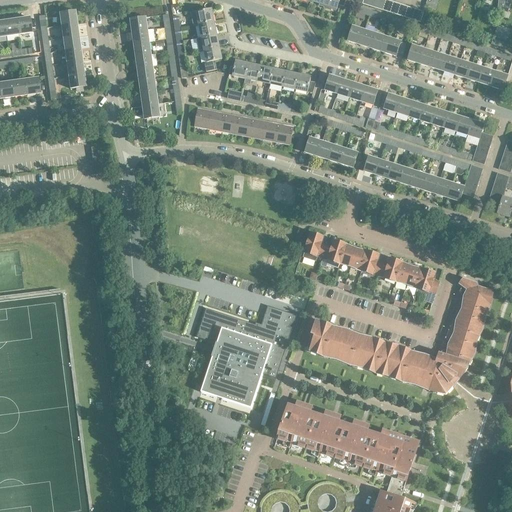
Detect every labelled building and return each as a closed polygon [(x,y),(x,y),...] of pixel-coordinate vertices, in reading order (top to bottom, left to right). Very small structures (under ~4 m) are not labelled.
[(346,0),(326,0),(325,7),(337,11),(339,6),(344,8),(346,0)] [(383,0),(376,0),(374,8),(380,10),(383,0)] [(384,0),(383,0),(380,10),(386,12),(389,1),(384,0)] [(507,13),(511,0),(505,0),(502,10),(502,11),(507,13)] [(389,1),(386,12),(392,14),(395,3),(389,1)] [(401,5),(395,3),(392,14),(397,16),(401,5)] [(397,16),(403,17),(406,7),(401,5),(397,16)] [(359,8),(357,13),(364,15),(365,15),(369,17),(371,11),(359,7),(359,8)] [(406,7),(403,17),(409,19),(412,9),(406,7)] [(199,26),(214,23),(211,8),(191,13),(194,27),(199,26)] [(412,9),(409,19),(415,21),(418,11),(412,9)] [(371,11),(369,17),(380,20),(382,14),(371,11)] [(418,11),(415,21),(420,23),(424,12),(418,11)] [(61,26),(76,24),(75,13),(60,15),(61,26)] [(382,14),(380,20),(393,24),(394,18),(382,14)] [(40,29),(46,28),(45,16),(38,17),(40,29)] [(175,31),(181,30),(179,17),(173,18),(175,31)] [(394,18),(393,24),(405,28),(407,22),(394,18)] [(19,36),(31,34),(29,19),(17,21),(19,36)] [(132,32),(147,30),(146,19),(131,21),(132,32)] [(17,21),(4,23),(6,38),(19,36),(17,21)] [(214,23),(199,26),(202,38),(217,35),(214,23)] [(78,37),(76,24),(61,26),(63,39),(78,37)] [(429,36),(431,30),(419,26),(417,32),(429,36)] [(495,37),(507,41),(510,30),(498,26),(495,37)] [(352,29),(348,42),(360,45),(364,33),(365,31),(353,27),(352,29)] [(46,28),(40,29),(42,42),(48,41),(46,28)] [(147,30),(132,32),(134,45),(149,43),(147,30)] [(443,34),(431,30),(429,36),(441,40),(443,34)] [(364,33),(360,45),(371,49),(375,37),(376,35),(365,31),(364,33)] [(455,38),(443,34),(441,40),(453,44),(455,38)] [(217,35),(202,38),(204,50),(219,47),(217,35)] [(375,37),(371,49),(384,53),(387,41),(388,38),(376,35),(375,37)] [(80,49),(78,37),(63,39),(65,52),(80,49)] [(387,41),(384,53),(396,57),(400,45),(400,42),(395,40),(388,38),(387,41)] [(455,38),(453,44),(465,48),(466,42),(455,38)] [(50,54),(48,41),(42,42),(44,55),(50,54)] [(466,42),(465,48),(477,51),(479,46),(466,42)] [(151,55),(149,43),(134,45),(136,57),(151,55)] [(33,48),(21,50),(22,56),(40,53),(39,47),(33,48)] [(219,47),(204,50),(207,64),(215,62),(222,61),(219,47)] [(408,61),(420,65),(425,51),(425,49),(420,47),(420,49),(413,47),(408,61)] [(81,62),(80,49),(65,52),(67,64),(81,62)] [(502,53),(490,50),(488,55),(500,59),(502,53)] [(437,54),(425,51),(420,65),(432,69),(437,54)] [(511,56),(502,53),(500,59),(511,62),(511,56)] [(52,66),(50,54),(44,55),(45,67),(52,66)] [(448,58),(437,54),(432,69),(444,73),(448,58)] [(151,55),(136,57),(137,69),(153,67),(151,55)] [(40,57),(22,60),(23,66),(41,63),(40,57)] [(455,76),(460,62),(448,58),(444,73),(455,76)] [(23,66),(22,60),(10,61),(10,68),(23,66)] [(83,74),(81,62),(67,64),(68,76),(83,74)] [(215,62),(207,64),(205,64),(206,73),(217,71),(215,62)] [(245,80),(249,65),(236,62),(233,77),(245,80)] [(472,66),(460,62),(455,76),(468,80),(472,66)] [(249,65),(245,80),(245,83),(250,84),(250,81),(258,83),(261,68),(249,65)] [(156,66),(153,67),(137,69),(139,82),(154,79),(154,78),(158,78),(156,66)] [(186,66),(180,67),(180,68),(182,79),(185,79),(188,78),(186,68),(186,66)] [(468,80),(479,84),(484,69),(472,66),(468,80)] [(273,70),(261,68),(258,83),(270,85),(273,70)] [(496,73),(484,69),(479,84),(491,88),(496,73)] [(286,73),(273,70),(270,85),(282,88),(286,73)] [(298,76),(286,73),(282,88),(295,91),(298,76)] [(491,88),(503,91),(505,86),(506,84),(507,80),(508,77),(496,73),(491,88)] [(83,74),(68,76),(70,90),(85,88),(83,74)] [(311,78),(298,76),(295,91),(307,93),(311,78)] [(338,95),(342,81),(330,77),(325,91),(338,95)] [(55,91),(53,78),(47,79),(49,93),(55,92),(55,91)] [(156,92),(154,79),(139,82),(141,94),(156,92)] [(25,82),(27,97),(39,95),(37,80),(25,82)] [(354,84),(342,81),(338,95),(349,99),(354,84)] [(25,82),(13,83),(14,98),(27,97),(25,82)] [(14,98),(13,83),(0,85),(2,100),(14,98)] [(354,84),(349,99),(361,102),(366,88),(354,84)] [(378,92),(366,88),(361,102),(373,106),(378,92)] [(240,103),(242,97),(242,96),(242,94),(229,91),(227,100),(240,103)] [(156,92),(141,94),(143,106),(158,104),(156,92)] [(397,114),(401,99),(388,95),(383,112),(388,113),(388,111),(397,114)] [(254,99),(242,97),(240,103),(253,105),(254,99)] [(266,102),(254,99),(253,105),(265,108),(266,102)] [(413,103),(401,99),(397,114),(408,117),(413,103)] [(279,105),(278,111),(290,113),(291,108),(292,102),(284,100),(282,105),(279,105)] [(175,103),(176,112),(177,116),(183,115),(183,114),(181,101),(175,102),(175,103)] [(279,105),(266,102),(265,108),(278,111),(279,105)] [(425,107),(413,103),(408,117),(420,121),(425,107)] [(158,104),(143,106),(144,120),(160,118),(158,104)] [(331,117),(332,111),(320,107),(318,113),(331,117)] [(437,111),(425,107),(420,121),(432,125),(437,111)] [(291,108),(290,113),(305,117),(307,112),(307,111),(291,108)] [(209,131),(212,113),(198,111),(195,128),(209,131)] [(344,115),(332,111),(331,117),(342,121),(344,115)] [(449,114),(437,111),(432,125),(444,129),(449,114)] [(212,113),(209,131),(222,133),(225,116),(212,113)] [(460,118),(449,114),(444,129),(456,132),(460,118)] [(344,115),(342,121),(354,124),(356,119),(344,115)] [(225,116),(222,133),(236,136),(239,118),(225,116)] [(327,126),(329,120),(317,116),(315,122),(327,126)] [(360,120),(356,119),(354,124),(366,128),(369,119),(361,116),(360,117),(360,120)] [(252,121),(239,118),(236,136),(249,138),(252,121)] [(472,122),(460,118),(456,132),(467,136),(472,122)] [(369,119),(366,128),(378,132),(380,126),(381,123),(369,119)] [(329,120),(327,126),(331,127),(330,129),(333,130),(333,128),(340,130),(342,124),(329,120)] [(252,121),(249,138),(263,141),(266,124),(252,121)] [(484,125),(472,122),(467,136),(479,140),(484,125)] [(280,126),(266,124),(263,141),(276,144),(280,126)] [(353,128),(342,124),(340,130),(351,134),(353,128)] [(280,126),(276,144),(290,146),(293,129),(280,126)] [(380,126),(378,132),(390,136),(391,130),(380,126)] [(353,128),(351,134),(363,138),(365,132),(353,128)] [(391,130),(390,136),(401,139),(403,134),(391,130)] [(492,137),(481,133),(480,139),(491,143),(492,137)] [(415,138),(403,134),(401,139),(413,143),(415,138)] [(388,139),(376,135),(374,141),(386,145),(388,139)] [(427,141),(415,138),(413,143),(425,147),(427,141)] [(317,157),(322,143),(310,139),(305,153),(317,157)] [(398,148),(399,149),(401,143),(388,139),(386,145),(398,148)] [(480,139),(478,145),(489,148),(491,143),(480,139)] [(439,145),(427,141),(425,147),(437,151),(439,145)] [(322,143),(317,157),(330,161),(334,147),(322,143)] [(412,146),(401,143),(399,149),(404,150),(410,152),(412,146)] [(439,145),(437,151),(449,154),(451,149),(439,145)] [(478,145),(476,151),(487,154),(489,148),(478,145)] [(410,152),(421,156),(423,150),(412,146),(410,152)] [(334,147),(330,161),(341,165),(346,151),(334,147)] [(451,149),(449,154),(461,158),(462,153),(451,149)] [(436,154),(423,150),(421,156),(434,160),(436,154)] [(358,154),(346,151),(341,165),(353,169),(358,154)] [(487,154),(476,151),(474,156),(485,160),(487,154)] [(474,156),(462,153),(461,158),(472,162),(474,156)] [(511,155),(504,153),(502,159),(511,162),(511,155)] [(436,154),(434,160),(446,164),(448,158),(436,154)] [(485,160),(474,156),(472,162),(483,165),(485,160)] [(364,172),(376,175),(381,161),(369,157),(364,172)] [(448,158),(446,164),(457,167),(459,162),(448,158)] [(511,162),(502,159),(501,165),(511,168),(511,162)] [(389,179),(393,165),(388,163),(381,161),(376,175),(389,179)] [(469,171),(471,166),(459,162),(457,167),(465,170),(469,171)] [(393,165),(389,179),(400,183),(405,169),(393,165)] [(511,169),(511,168),(501,165),(499,171),(511,174),(511,169)] [(483,169),(471,166),(469,171),(481,175),(483,169)] [(416,172),(405,169),(400,183),(411,186),(416,172)] [(445,170),(443,178),(454,182),(457,175),(445,170)] [(468,177),(479,181),(481,175),(469,171),(468,177)] [(416,172),(411,186),(424,191),(429,176),(416,172)] [(509,178),(498,174),(496,180),(507,184),(509,178)] [(429,176),(424,191),(436,194),(441,180),(429,176)] [(479,181),(468,177),(466,183),(477,187),(479,181)] [(452,184),(441,180),(436,194),(447,198),(452,184)] [(506,190),(507,184),(496,180),(494,186),(506,190)] [(464,188),(464,189),(475,192),(477,187),(466,183),(464,188)] [(463,191),(464,189),(464,188),(452,184),(447,198),(459,202),(462,194),(463,191)] [(506,190),(494,186),(492,192),(504,195),(506,190)] [(475,192),(464,189),(463,191),(462,194),(473,198),(475,192)] [(504,195),(492,192),(490,197),(502,201),(503,198),(504,195)] [(502,201),(490,197),(489,203),(500,207),(502,201)] [(500,207),(498,215),(510,219),(511,211),(511,200),(503,198),(502,201),(500,207)] [(311,235),(303,258),(316,262),(317,257),(323,259),(327,248),(326,248),(321,246),(323,240),(311,235),(312,235),(311,235)] [(323,259),(321,266),(326,268),(327,265),(338,269),(340,265),(346,246),(345,246),(335,244),(335,243),(334,243),(332,250),(327,248),(323,259)] [(346,246),(340,265),(340,266),(340,265),(343,266),(346,267),(347,267),(350,268),(351,268),(356,250),(352,249),(352,248),(351,249),(349,248),(349,247),(346,246)] [(356,250),(351,268),(355,270),(358,271),(361,272),(367,253),(364,252),(361,252),(361,251),(361,252),(357,251),(357,250),(356,250)] [(367,253),(361,272),(362,273),(362,272),(365,273),(368,274),(373,275),(372,275),(373,275),(379,277),(382,266),(382,265),(382,266),(377,264),(379,257),(378,257),(378,258),(368,253),(367,253)] [(382,266),(379,277),(385,279),(389,281),(390,281),(392,282),(393,282),(395,283),(396,283),(402,264),(401,264),(390,261),(388,268),(383,266),(382,266)] [(402,264),(396,283),(399,284),(402,285),(403,285),(406,286),(407,286),(413,268),(412,268),(408,267),(408,266),(405,265),(402,264)] [(413,268),(407,286),(411,287),(411,288),(414,289),(417,290),(424,271),(423,271),(421,270),(420,270),(418,270),(418,269),(417,269),(417,270),(413,269),(413,268)] [(418,290),(417,292),(427,296),(427,298),(433,300),(432,304),(434,300),(437,289),(439,284),(438,283),(438,284),(433,282),(435,275),(434,275),(424,271),(417,290),(418,290)] [(316,323),(308,349),(312,350),(310,353),(311,353),(312,354),(314,354),(314,355),(317,356),(318,356),(324,358),(324,359),(330,360),(331,360),(331,361),(332,361),(332,360),(334,361),(335,361),(337,362),(338,362),(340,363),(341,363),(343,364),(344,364),(344,365),(344,364),(350,367),(351,367),(361,369),(361,370),(361,369),(363,370),(364,371),(364,370),(367,371),(367,372),(367,371),(369,372),(369,373),(370,373),(370,372),(370,373),(371,373),(376,375),(377,376),(377,375),(383,377),(384,377),(387,378),(389,378),(389,379),(391,379),(395,381),(396,381),(397,381),(402,384),(403,384),(409,385),(409,386),(410,385),(410,386),(411,386),(413,386),(416,387),(417,387),(419,388),(420,388),(422,389),(423,389),(423,390),(429,392),(430,392),(435,393),(435,394),(437,394),(438,394),(440,395),(442,395),(444,396),(446,396),(448,394),(449,392),(450,392),(449,392),(451,390),(451,391),(451,390),(452,389),(452,388),(453,387),(460,379),(461,378),(461,379),(461,378),(462,377),(463,377),(462,376),(466,372),(466,373),(466,372),(467,371),(467,370),(468,370),(467,370),(469,366),(470,361),(471,361),(471,360),(470,360),(470,358),(471,354),(472,354),(472,353),(473,349),(475,347),(475,346),(476,344),(476,342),(477,342),(477,341),(477,339),(478,339),(477,339),(478,337),(478,334),(479,330),(480,329),(479,329),(481,325),(482,323),(483,323),(483,322),(483,320),(484,320),(483,320),(484,318),(484,317),(485,315),(486,313),(486,312),(485,310),(487,306),(487,305),(488,301),(490,299),(490,298),(491,296),(492,294),(492,293),(478,288),(477,285),(463,281),(460,286),(462,287),(461,290),(461,291),(459,293),(462,296),(462,297),(462,298),(461,300),(461,301),(459,306),(458,308),(457,310),(458,310),(457,312),(456,312),(456,314),(453,321),(453,320),(453,321),(450,328),(449,331),(448,332),(449,332),(446,339),(446,338),(445,340),(446,340),(447,341),(447,342),(447,343),(446,345),(446,346),(444,352),(444,353),(442,353),(441,353),(441,354),(441,356),(440,356),(440,357),(439,361),(438,363),(433,362),(431,363),(429,362),(430,360),(429,359),(429,361),(427,360),(425,360),(426,358),(425,358),(425,359),(423,359),(422,358),(422,357),(421,357),(420,359),(418,359),(418,357),(412,355),(413,354),(412,354),(412,355),(406,353),(405,355),(403,354),(404,351),(403,351),(402,352),(401,352),(401,351),(401,352),(399,351),(400,350),(399,350),(399,351),(397,350),(395,350),(396,349),(395,348),(394,351),(392,350),(391,349),(386,347),(386,346),(386,345),(385,347),(380,345),(379,346),(377,345),(377,343),(376,342),(376,344),(374,343),(375,343),(374,343),(373,343),(373,341),(372,343),(371,342),(369,341),(369,340),(368,340),(368,343),(365,342),(365,340),(360,338),(360,337),(359,337),(359,338),(354,337),(353,338),(350,337),(351,334),(350,334),(350,335),(348,335),(347,334),(347,333),(346,333),(346,334),(345,334),(344,333),(344,334),(343,333),(343,332),(342,332),(342,333),(335,331),(335,330),(335,331),(334,330),(334,329),(333,329),(333,330),(331,330),(331,329),(325,327),(325,326),(324,326),(324,327),(322,326),(320,326),(321,325),(316,323)] [(339,290),(337,295),(343,297),(342,301),(355,305),(357,301),(348,298),(350,294),(339,290)] [(207,310),(197,338),(218,345),(202,394),(251,410),(262,375),(275,380),(296,317),(268,308),(261,328),(207,310)] [(288,408),(277,441),(287,444),(288,441),(292,442),(291,447),(292,448),(294,443),(298,444),(297,447),(316,454),(317,450),(321,452),(319,457),(321,457),(323,452),(327,454),(326,457),(344,463),(345,460),(349,461),(348,466),(350,467),(351,462),(355,463),(354,466),(373,472),(374,469),(378,470),(376,475),(378,476),(380,471),(384,472),(383,475),(392,479),(387,495),(383,494),(380,501),(374,499),(369,511),(410,511),(412,509),(409,509),(410,505),(415,506),(416,505),(401,500),(403,495),(402,495),(418,444),(411,442),(410,448),(395,443),(397,438),(383,433),(381,438),(367,433),(369,428),(355,424),(353,429),(339,424),(340,419),(326,414),(325,420),(310,415),(312,410),(298,405),(296,410),(288,408)] [(222,461),(218,473),(225,475),(228,464),(222,461)] [(317,504),(317,503),(318,502),(318,501),(318,500),(319,499),(320,498),(320,497),(321,497),(322,496),(323,495),(324,495),(325,495),(325,494),(326,494),(327,494),(328,494),(329,494),(330,495),(331,495),(332,496),(333,496),(334,497),(335,498),(335,499),(336,499),(336,500),(336,501),(346,499),(346,498),(344,494),(341,490),(337,487),(332,486),(327,485),(322,486),(317,488),(313,492),(310,496),(308,501),(308,504),(308,505),(308,506),(317,504)] [(270,511),(271,510),(272,507),(274,505),(276,503),(279,502),(281,502),(283,503),(286,504),(287,505),(289,507),(290,509),(300,507),(299,506),(298,502),(294,498),(290,495),(285,494),(280,493),(275,494),(270,496),(266,500),(263,504),(262,509),(261,511),(270,511)] [(347,503),(347,502),(337,503),(337,504),(337,505),(337,506),(336,507),(336,508),(335,509),(335,510),(334,510),(333,511),(332,511),(331,511),(322,511),(321,511),(320,510),(319,509),(319,508),(318,507),(308,508),(308,509),(308,510),(308,511),(309,511),(345,511),(347,509),(347,504),(347,503)]
